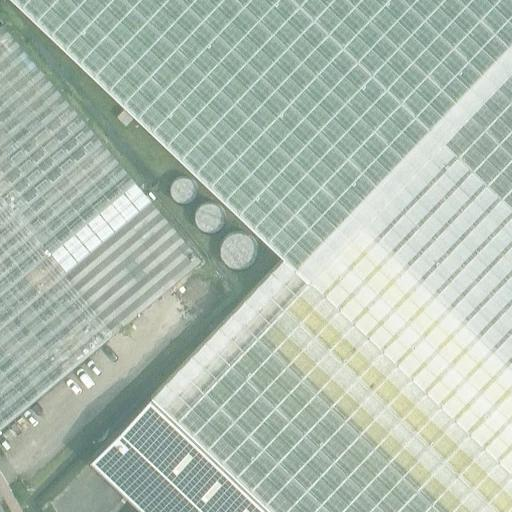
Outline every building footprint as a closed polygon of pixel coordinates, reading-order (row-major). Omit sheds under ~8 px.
[(511,511),(511,0),(13,0),(283,256),(248,293),(219,324),(150,396),(272,511),(511,511)] [(63,274),(151,200),(4,24),(0,27),(0,429),(113,335),(63,274)] [(133,117),(124,109),(117,116),(126,124),(133,117)] [(201,260),(151,200),(63,274),(113,335),(201,260)] [(272,511),(150,396),(90,459),(145,511),(272,511)]
